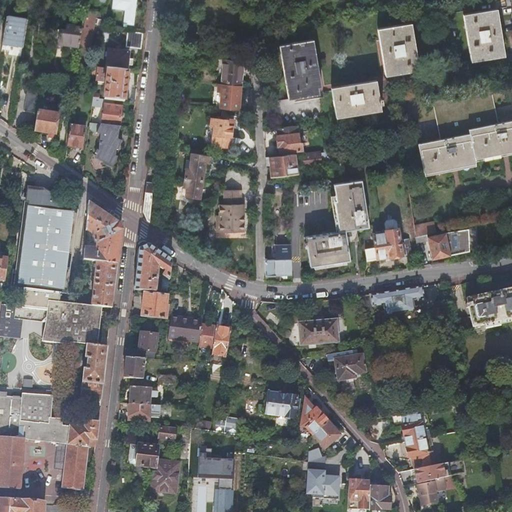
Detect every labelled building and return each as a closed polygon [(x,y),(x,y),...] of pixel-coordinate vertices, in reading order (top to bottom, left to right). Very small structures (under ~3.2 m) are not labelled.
[(112,0),(111,9),(122,11),(120,24),(131,25),(135,0),(112,0)] [(495,11),(460,17),(468,65),(503,60),(495,11)] [(103,16),(86,12),(82,36),(92,38),(94,26),(102,27),(103,16)] [(26,22),(6,18),(5,18),(1,45),(22,48),(26,22)] [(410,23),(379,29),(388,76),(419,70),(410,23)] [(81,29),(66,26),(65,32),(56,30),(55,37),(59,38),(58,45),(78,48),(81,29)] [(125,47),(141,49),(143,33),(127,31),(125,47)] [(312,39),(281,44),(291,98),(322,92),(312,39)] [(108,52),(106,71),(126,72),(128,54),(119,53),(119,49),(115,49),(114,53),(108,52)] [(236,68),(236,61),(219,59),(218,73),(222,74),(221,84),(240,85),(241,69),(236,68)] [(106,71),(96,70),(94,82),(103,83),(102,96),(92,95),(92,98),(105,100),(125,102),(127,72),(126,72),(106,71)] [(376,80),(334,86),(338,115),(381,108),(376,80)] [(240,85),(221,84),(217,83),(216,92),(221,92),(220,108),(238,110),(240,85)] [(36,111),(39,94),(26,92),(23,112),(36,114),(36,111)] [(433,106),(436,119),(494,107),(491,94),(433,106)] [(105,100),(92,98),(91,107),(103,109),(101,125),(119,127),(122,107),(104,105),(105,100)] [(494,107),(436,119),(439,134),(497,123),(494,107)] [(36,114),(33,130),(54,134),(57,114),(36,111),(36,114)] [(226,118),(226,120),(215,119),(213,146),(230,147),(232,127),(234,127),(234,118),(226,118)] [(511,119),(497,123),(439,134),(440,139),(418,144),(424,171),(475,161),(474,157),(511,148),(511,119)] [(101,125),(89,124),(88,131),(99,136),(98,152),(96,150),(93,155),(96,156),(95,159),(104,161),(102,164),(111,169),(118,158),(115,156),(116,150),(117,151),(122,143),(117,140),(119,127),(101,125)] [(69,125),(66,147),(81,149),(84,128),(69,125)] [(298,132),(277,135),(278,145),(280,145),(281,152),(302,149),(301,142),(299,142),(298,132)] [(334,158),(333,148),(325,149),(325,152),(298,155),(298,163),(334,158)] [(294,153),(266,157),(267,166),(271,165),(272,177),(289,174),(298,173),(294,153)] [(207,156),(192,154),(189,169),(186,168),(184,178),(203,181),(207,156)] [(8,173),(6,189),(16,190),(19,175),(8,173)] [(203,181),(184,178),(182,187),(186,188),(184,197),(199,200),(203,181)] [(346,231),(357,229),(368,227),(361,180),(334,183),(336,200),(334,200),(339,232),(306,237),(310,266),(314,266),(346,261),(350,261),(347,242),(346,231)] [(153,183),(146,183),(143,212),(147,220),(149,221),(153,183)] [(75,343),(79,305),(59,302),(60,294),(66,294),(76,209),(48,190),(25,187),(13,287),(20,288),(18,306),(5,305),(0,337),(21,340),(24,321),(38,323),(38,318),(48,319),(47,324),(45,340),(75,343)] [(216,204),(217,231),(243,230),(243,203),(241,203),(240,189),(224,190),(224,204),(216,204)] [(116,222),(88,204),(85,230),(90,231),(92,233),(89,235),(90,237),(91,237),(94,243),(96,243),(97,249),(95,252),(91,251),(91,249),(84,249),(83,260),(92,261),(96,262),(116,264),(120,233),(116,222)] [(432,221),(413,226),(415,238),(435,233),(432,221)] [(375,248),(365,250),(367,261),(411,254),(408,237),(400,238),(398,228),(385,230),(386,232),(373,234),(375,248)] [(358,241),(357,229),(346,231),(347,242),(358,241)] [(445,233),(427,237),(432,260),(451,256),(445,233)] [(139,248),(134,290),(154,293),(157,267),(162,268),(162,276),(163,276),(163,280),(169,280),(171,262),(171,260),(148,244),(139,248)] [(291,275),(291,248),(275,249),(275,259),(265,259),(265,275),(291,275)] [(92,261),(83,260),(82,271),(90,272),(92,261)] [(111,309),(116,264),(96,262),(90,306),(102,308),(111,309)] [(88,280),(81,279),(80,293),(87,294),(88,280)] [(365,296),(359,297),(361,313),(373,311),(372,307),(385,305),(386,315),(415,311),(414,300),(423,298),(421,287),(365,296)] [(470,317),(457,320),(459,331),(511,319),(511,288),(467,298),(470,317)] [(211,310),(218,312),(221,295),(213,293),(211,310)] [(143,294),(140,317),(165,320),(166,307),(165,307),(166,297),(143,294)] [(90,306),(79,305),(75,343),(86,345),(99,346),(102,308),(90,306)] [(185,314),(170,313),(168,331),(167,339),(199,343),(201,325),(202,320),(184,318),(185,314)] [(336,321),(299,323),(300,345),(338,343),(336,321)] [(199,343),(199,346),(213,349),(216,327),(201,325),(199,343)] [(213,349),(212,354),(226,357),(227,355),(229,340),(231,330),(216,327),(213,349)] [(127,348),(126,358),(145,359),(154,360),(156,335),(139,333),(138,349),(127,348)] [(229,340),(227,355),(241,358),(244,343),(229,340)] [(99,346),(86,345),(84,362),(86,362),(85,368),(83,368),(82,382),(102,385),(107,347),(99,346)] [(362,355),(334,359),(338,380),(356,377),(355,373),(365,372),(362,355)] [(126,358),(123,378),(143,380),(145,359),(126,358)] [(175,378),(174,386),(193,388),(196,363),(177,361),(175,378)] [(159,376),(158,385),(174,386),(175,378),(159,376)] [(102,385),(82,382),(80,398),(100,401),(102,385)] [(141,405),(149,406),(150,398),(156,399),(157,393),(150,392),(151,389),(130,387),(129,404),(141,405)] [(51,418),(53,395),(23,392),(23,397),(0,395),(0,426),(1,414),(51,418)] [(296,397),(267,393),(264,414),(281,417),(281,418),(285,418),(285,421),(290,421),(291,419),(292,419),(296,397)] [(511,394),(509,395),(510,397),(496,400),(497,408),(493,408),(495,420),(501,419),(500,410),(511,407),(511,394)] [(305,395),(303,405),(310,406),(311,396),(305,395)] [(460,404),(455,405),(456,412),(469,410),(468,403),(460,404)] [(129,404),(127,404),(126,413),(126,421),(140,422),(140,423),(142,423),(142,422),(147,422),(147,419),(157,419),(158,406),(149,406),(141,405),(129,404)] [(75,410),(74,420),(85,421),(98,422),(99,413),(84,412),(84,411),(75,410)] [(306,428),(312,435),(327,422),(317,411),(316,410),(314,410),(304,419),(308,422),(305,425),(307,427),(306,428)] [(423,414),(423,411),(419,412),(421,423),(423,432),(427,431),(426,427),(428,424),(426,416),(423,414)] [(421,423),(419,412),(400,415),(403,427),(401,427),(403,437),(404,437),(405,443),(429,438),(427,431),(423,432),(421,423)] [(62,427),(63,419),(51,418),(1,414),(0,426),(0,485),(19,487),(23,441),(58,444),(67,445),(64,471),(62,488),(81,490),(87,438),(96,439),(98,422),(85,421),(85,428),(62,427)] [(241,435),(243,419),(228,417),(227,422),(216,420),(214,431),(241,435)] [(327,422),(312,435),(323,448),(326,448),(338,437),(338,435),(327,422)] [(175,443),(175,427),(175,430),(160,429),(159,440),(175,442),(175,443)] [(175,427),(175,443),(190,445),(190,431),(191,428),(188,428),(175,427)] [(429,438),(405,443),(406,448),(405,448),(407,458),(408,458),(411,470),(414,469),(434,465),(429,438)] [(67,445),(58,444),(55,470),(64,471),(67,445)] [(154,467),(155,460),(155,454),(156,448),(139,446),(129,445),(127,458),(129,462),(132,464),(137,465),(137,466),(145,467),(151,467),(154,467)] [(308,455),(307,463),(322,457),(319,451),(308,455)] [(235,511),(239,457),(200,454),(199,477),(219,478),(216,511),(235,511)] [(154,467),(152,487),(156,492),(176,494),(179,463),(155,460),(154,467)] [(434,465),(414,469),(417,484),(442,478),(449,476),(448,471),(455,470),(455,467),(462,466),(461,460),(434,465)] [(417,484),(416,484),(421,505),(436,501),(434,492),(445,490),(442,478),(417,484)] [(314,479),(313,502),(337,503),(338,480),(314,479)] [(350,481),(349,500),(366,501),(368,481),(350,481)] [(369,488),(368,511),(380,511),(380,510),(389,510),(389,499),(387,498),(387,488),(369,488)] [(43,511),(44,503),(0,499),(0,511),(43,511)]
